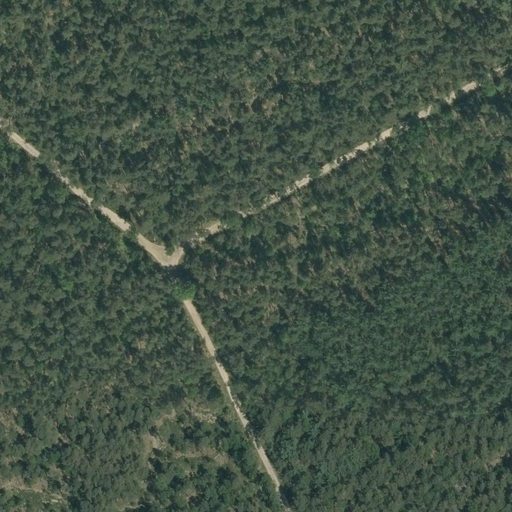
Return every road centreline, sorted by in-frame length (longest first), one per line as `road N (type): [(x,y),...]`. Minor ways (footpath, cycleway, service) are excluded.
road 1 (track): [(13,137),(157,258),(182,290),(283,511)]
road 2 (track): [(511,65),(157,258)]
